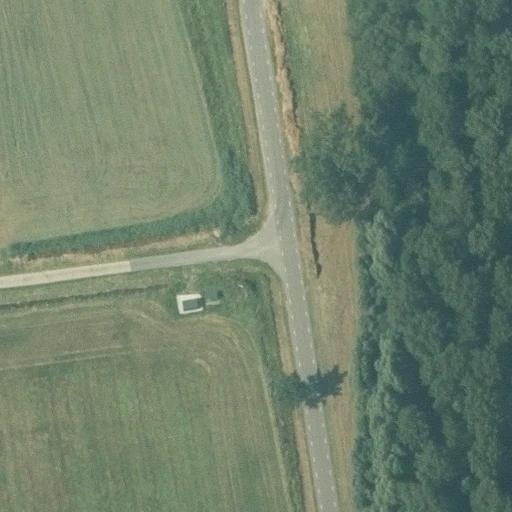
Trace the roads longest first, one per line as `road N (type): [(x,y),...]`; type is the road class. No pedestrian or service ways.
road 1 (unclassified): [(286,245),(0,283)]
road 2 (unclassified): [(326,511),(286,245)]
road 3 (unclassified): [(286,245),(250,0)]
